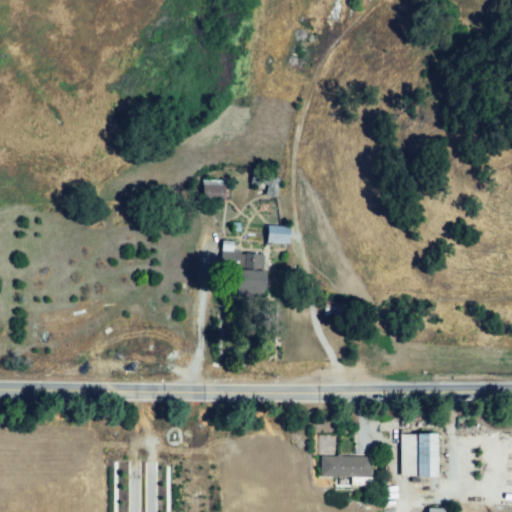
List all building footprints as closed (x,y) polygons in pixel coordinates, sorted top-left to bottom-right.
[(287,66),(298,30),(318,36),(307,72),(287,66)] [(203,201),(202,183),(224,183),(224,200),(203,201)] [(266,243),(267,228),(289,229),(288,244),(266,243)] [(265,255),(264,290),(239,289),(240,255),(265,255)] [(436,436),(437,479),(399,480),(398,436),(436,436)] [(320,478),(320,458),(370,459),(369,479),(320,478)]
